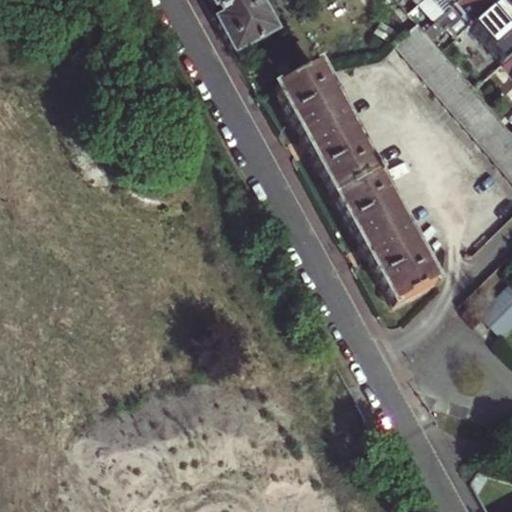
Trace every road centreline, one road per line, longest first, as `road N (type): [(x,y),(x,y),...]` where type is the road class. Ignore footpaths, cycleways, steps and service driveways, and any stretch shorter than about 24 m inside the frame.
road 1 (residential): [(169,0),(371,370)]
road 2 (residential): [(371,370),(511,237)]
road 3 (residential): [(489,399),(498,377),(489,356),(474,349),(451,355),(443,390),(459,405),(480,405)]
road 4 (residential): [(371,370),(449,511)]
